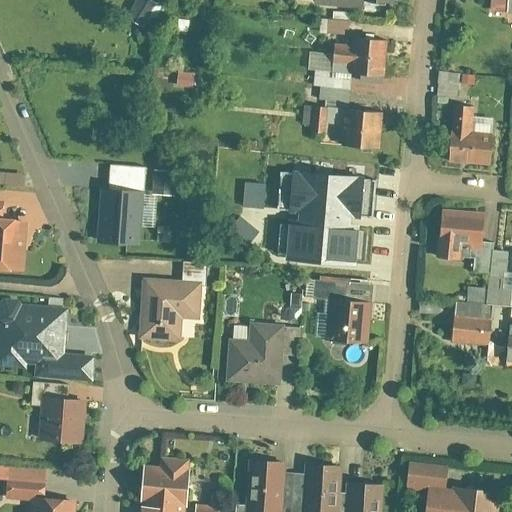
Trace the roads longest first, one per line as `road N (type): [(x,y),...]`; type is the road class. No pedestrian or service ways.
road 1 (residential): [(119,398),(101,302),(0,75)]
road 2 (residential): [(392,436),(119,398)]
road 3 (residential): [(408,180),(392,436)]
road 4 (residential): [(425,0),(408,180)]
road 5 (residential): [(511,446),(392,436)]
